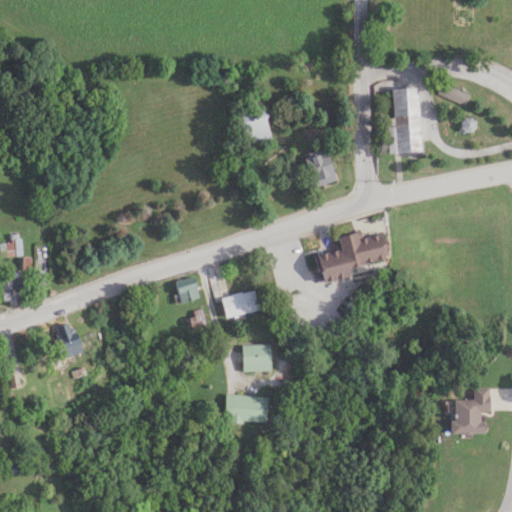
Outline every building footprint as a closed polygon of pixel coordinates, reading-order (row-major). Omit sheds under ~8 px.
[(444,94),(462,104),(467,96),(449,85),(444,94)] [(419,150),(417,86),(390,86),(391,117),(386,117),(387,151),(419,150)] [(235,111),(243,149),(270,143),(262,105),(235,111)] [(329,183),(329,154),(307,154),(307,183),(329,183)] [(319,279),(347,275),(345,264),(382,259),(378,233),(356,236),(355,231),(336,234),(338,249),(315,252),(319,279)] [(0,277),(0,301),(22,301),(22,277),(0,277)] [(197,298),(194,280),(176,284),(180,302),(197,298)] [(257,309),(252,289),(220,297),(224,317),(257,309)] [(61,358),(79,351),(69,321),(50,327),(61,358)] [(241,344),(241,370),(268,370),(268,344),(241,344)] [(470,386),(470,398),(449,398),(449,432),(481,432),(481,411),(487,410),(487,386),(470,386)] [(265,396),(223,393),(222,420),(263,422),(265,396)]
